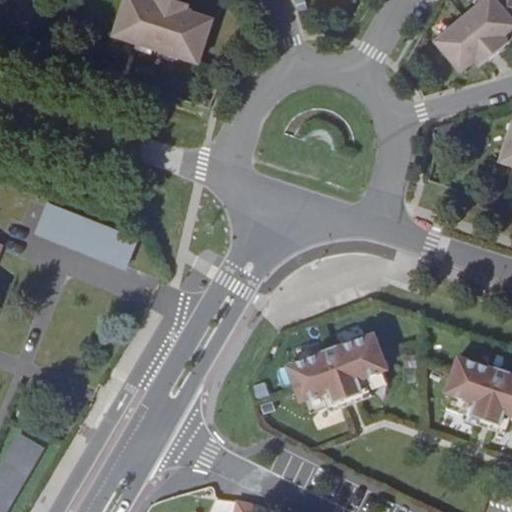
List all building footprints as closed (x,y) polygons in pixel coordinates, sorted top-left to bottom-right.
[(116,0),(108,28),(191,56),(206,13),(180,5),(181,0),(116,0)] [(487,0),(472,0),(426,38),(449,68),(464,58),(470,65),(498,41),(494,35),(508,22),(504,17),(511,9),(511,2),(509,0),(494,0),(491,3),(487,0)] [(489,155),(511,162),(511,117),(502,114),(489,155)] [(137,236),(45,200),(34,228),(125,264),(137,236)] [(389,368),(375,332),(339,346),(338,343),(323,350),(323,352),(288,366),(300,403),(305,401),(310,415),(328,408),(330,413),(373,396),(372,391),(389,384),(384,371),(389,368)] [(511,368),(498,364),(497,366),(461,354),(447,390),(451,391),(447,405),(464,412),(463,416),(506,432),(508,428),(511,428),(511,368)] [(0,511),(5,511),(40,443),(16,431),(0,462),(0,511)] [(252,511),(253,503),(231,502),(230,511),(252,511)]
